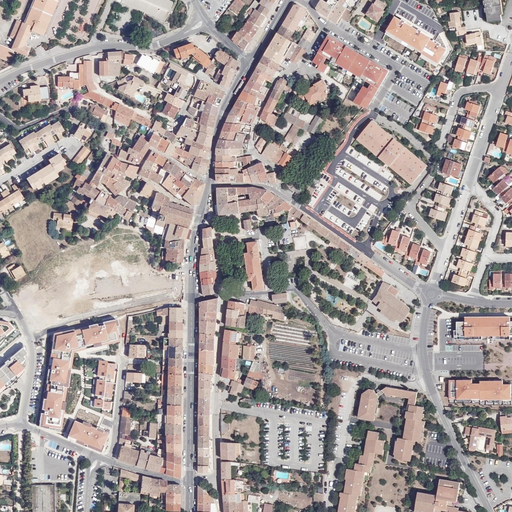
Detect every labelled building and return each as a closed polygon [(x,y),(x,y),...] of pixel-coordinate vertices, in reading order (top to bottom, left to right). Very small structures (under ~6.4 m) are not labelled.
[(34,0),(25,23),(17,20),(10,37),(15,39),(11,49),(26,56),(29,48),(25,46),(31,31),(42,35),(56,0),(34,0)] [(19,12),(24,0),(17,0),(13,10),(19,12)] [(121,0),(121,2),(165,21),(169,14),(170,10),(174,2),(168,0),(121,0)] [(244,10),(246,8),(235,0),(230,8),(238,14),(242,8),(244,10)] [(255,0),(252,4),(255,5),(256,6),(258,7),(260,9),(262,4),(260,3),(255,0)] [(270,9),(273,3),(268,0),(262,0),(260,3),(262,4),(270,9)] [(311,0),(308,5),(329,17),(333,9),(334,10),(336,5),(328,0),(311,0)] [(332,19),(338,22),(341,17),(346,9),(346,8),(343,6),(346,2),(345,2),(342,0),(339,0),(336,5),(334,10),(333,9),(329,17),(332,19)] [(486,12),(487,12),(488,20),(502,18),(501,15),(499,0),(485,0),(484,0),(484,5),(485,5),(486,6),(486,8),(485,8),(485,9),(486,12)] [(266,16),(270,9),(262,4),(260,9),(258,11),(266,16)] [(298,4),(294,5),(283,25),(294,32),(307,10),(298,4)] [(374,4),(367,14),(369,15),(376,20),(378,22),(385,11),(380,8),(381,6),(377,4),(376,6),(374,4)] [(251,9),(253,7),(251,6),(249,8),(248,10),(246,11),(252,15),(254,17),(252,22),(259,27),(266,16),(258,11),(256,9),(255,11),(253,10),(252,9),(251,9)] [(349,10),(348,10),(346,9),(341,17),(347,21),(352,13),(349,11),(349,10)] [(457,32),(459,31),(466,30),(465,26),(462,27),(461,27),(460,22),(459,16),(461,16),(460,12),(450,13),(451,21),(449,22),(449,27),(456,26),(456,29),(457,32)] [(254,17),(252,15),(243,29),(252,37),(259,27),(252,22),(254,17)] [(366,18),(374,23),(376,20),(369,15),(366,18)] [(386,39),(441,69),(449,53),(395,24),(386,39)] [(294,32),(283,25),(278,32),(288,38),(290,39),(294,32)] [(242,29),(239,33),(243,37),(249,42),(252,37),(243,29),(242,28),(242,29)] [(326,28),(304,60),(326,72),(334,58),(367,78),(354,99),(368,105),(390,65),(350,39),(345,36),(344,36),(338,32),(334,28),(326,28)] [(316,34),(308,29),(302,38),(310,43),(316,34)] [(238,31),(236,35),(233,39),(239,45),(243,37),(239,33),(238,31)] [(477,45),(483,45),(481,31),(476,32),(476,33),(470,34),(466,35),(467,44),(477,43),(477,45)] [(288,38),(278,32),(265,55),(281,64),(279,67),(284,70),(289,62),(284,58),(285,56),(288,58),(294,48),(287,43),(289,40),(290,39),(288,38)] [(249,42),(243,37),(239,45),(244,50),(249,42)] [(310,43),(302,38),(298,45),(297,46),(298,46),(299,46),(306,50),(310,43)] [(297,46),(289,40),(287,43),(294,48),(297,49),(298,46),(297,46)] [(197,60),(202,64),(202,65),(207,69),(207,68),(210,62),(211,61),(207,58),(208,57),(195,47),(193,48),(191,43),(187,45),(184,46),(173,50),(176,58),(180,57),(181,59),(188,56),(187,54),(190,53),(193,56),(197,60)] [(0,45),(0,58),(10,63),(15,53),(0,45)] [(299,46),(298,46),(297,49),(291,60),(296,64),(297,63),(306,50),(299,46)] [(289,62),(291,60),(297,49),(294,48),(288,58),(285,56),(284,58),(289,62)] [(239,60),(228,53),(222,49),(221,49),(219,49),(218,50),(216,51),(215,53),(215,54),(216,55),(216,57),(217,58),(220,60),(223,62),(235,68),(239,60)] [(114,52),(108,52),(109,68),(120,67),(121,59),(120,51),(114,52)] [(125,54),(125,51),(120,51),(121,59),(124,59),(123,64),(132,65),(133,55),(125,54)] [(159,72),(160,70),(164,63),(159,61),(158,62),(153,59),(152,60),(147,57),(146,56),(142,54),(137,63),(139,64),(144,67),(144,68),(149,71),(150,67),(153,69),(152,70),(154,71),(156,72),(157,71),(159,72)] [(281,64),(265,55),(261,62),(277,71),(279,67),(281,64)] [(464,66),(468,67),(471,60),(467,59),(460,56),(455,70),(459,71),(463,72),(464,69),(464,66)] [(482,62),(477,60),(471,58),(471,60),(468,67),(467,70),(467,71),(471,73),(474,74),(475,70),(476,68),(480,69),(481,67),(481,65),(482,62)] [(488,58),(487,59),(484,58),(482,62),(481,65),(485,66),(484,68),(483,71),(486,73),(490,74),(495,61),(488,58)] [(422,62),(437,72),(439,69),(423,59),(422,62)] [(89,92),(96,89),(92,79),(92,61),(84,61),(84,67),(84,73),(84,79),(89,92)] [(99,75),(108,75),(108,61),(99,61),(99,75)] [(235,68),(223,62),(220,69),(222,70),(221,74),(230,78),(235,68)] [(276,78),(280,73),(277,71),(261,62),(258,67),(276,78)] [(168,67),(177,72),(179,67),(170,63),(168,67)] [(109,75),(120,76),(120,67),(109,68),(109,75)] [(186,77),(189,72),(179,67),(177,72),(171,81),(173,82),(171,86),(177,90),(174,96),(182,100),(183,101),(189,90),(183,87),(184,85),(183,84),(186,77)] [(276,78),(258,67),(251,78),(262,85),(266,79),(273,83),(276,78)] [(218,84),(226,88),(230,78),(221,74),(217,72),(214,79),(213,79),(213,80),(215,82),(218,84)] [(69,78),(66,78),(66,76),(58,76),(58,86),(69,86),(69,87),(73,87),(73,88),(79,88),(79,73),(69,73),(69,76),(69,78)] [(116,91),(132,100),(139,86),(143,88),(145,83),(134,77),(132,83),(127,80),(123,78),(116,91)] [(262,85),(251,78),(247,85),(253,89),(259,91),(266,96),(270,89),(262,85)] [(280,81),(279,80),(275,89),(282,93),(284,89),(286,85),(288,81),(282,78),(280,81)] [(314,85),(315,86),(311,88),(317,98),(318,98),(318,99),(322,97),(324,98),(327,97),(327,94),(330,93),(323,80),(314,85)] [(206,101),(209,94),(221,99),(224,91),(200,81),(194,96),(206,101)] [(448,84),(441,81),(437,94),(440,95),(444,97),(445,93),(446,90),(447,88),(451,89),(453,82),(449,81),(448,84)] [(253,89),(247,85),(244,90),(256,97),(257,97),(259,91),(253,89)] [(23,95),(27,95),(28,97),(28,101),(49,99),(48,86),(39,87),(39,88),(34,88),(34,86),(30,86),(30,89),(22,90),(23,95)] [(316,102),(315,101),(318,99),(318,98),(317,98),(311,88),(310,88),(307,90),(304,89),(303,88),(298,99),(302,101),(305,95),(311,105),(316,102)] [(282,93),(275,89),(271,97),(276,100),(278,101),(282,93)] [(256,97),(244,90),(239,99),(250,103),(254,104),(256,97)] [(111,108),(114,102),(92,91),(83,95),(88,97),(89,98),(94,100),(103,104),(111,108)] [(266,96),(259,91),(257,97),(260,98),(263,101),(266,96)] [(178,107),(182,100),(174,96),(167,93),(164,100),(166,101),(178,107)] [(206,101),(206,102),(218,107),(221,99),(209,94),(206,101)] [(276,100),(271,97),(265,109),(272,113),(278,101),(276,100)] [(74,99),(71,102),(69,104),(72,107),(77,103),(74,99)] [(250,103),(239,99),(235,106),(247,110),(250,103)] [(202,112),(215,115),(218,107),(206,102),(202,100),(200,104),(198,103),(198,104),(196,108),(197,109),(202,111),(202,112)] [(173,118),(178,107),(166,101),(161,112),(173,118)] [(469,110),(471,111),(470,115),(477,117),(480,106),(467,102),(465,109),(469,110)] [(134,111),(119,103),(115,111),(130,118),(133,112),(134,111)] [(257,106),(254,104),(250,103),(247,110),(242,122),(246,123),(252,125),(260,107),(257,106)] [(93,104),(92,105),(91,107),(89,112),(92,113),(92,114),(101,118),(100,120),(104,121),(107,116),(106,115),(108,111),(105,110),(98,106),(98,105),(96,104),(96,105),(93,104)] [(432,122),(436,123),(437,119),(438,116),(437,115),(433,114),(434,110),(436,111),(436,108),(428,105),(426,108),(423,118),(429,121),(432,122)] [(188,110),(193,115),(197,109),(196,108),(190,106),(188,110)] [(235,106),(229,114),(226,123),(241,124),(242,122),(247,110),(235,106)] [(272,113),(265,109),(261,118),(266,120),(265,122),(274,126),(279,116),(276,115),(272,113)] [(129,121),(130,118),(115,111),(115,115),(114,119),(128,126),(129,121)] [(141,124),(148,127),(151,121),(133,112),(130,118),(134,120),(141,124)] [(198,117),(197,118),(196,122),(199,123),(199,124),(203,125),(212,128),(215,115),(202,112),(200,118),(198,117)] [(286,113),(284,119),(294,124),(295,124),(298,118),(286,113)] [(318,114),(308,131),(315,134),(324,118),(318,114)] [(463,116),(460,124),(463,125),(466,126),(473,128),(477,117),(470,115),(468,118),(466,118),(463,116)] [(194,121),(185,118),(181,125),(191,128),(194,121)] [(431,126),(428,125),(429,121),(423,118),(422,123),(419,129),(432,134),(433,130),(434,127),(431,126)] [(127,128),(128,126),(114,119),(114,121),(127,128)] [(358,138),(415,182),(430,162),(373,119),(358,138)] [(154,130),(157,132),(163,135),(166,130),(160,127),(162,123),(156,120),(151,129),(154,130)] [(63,128),(58,121),(54,124),(55,125),(52,127),(60,140),(63,138),(60,132),(59,131),(63,128)] [(166,125),(174,129),(176,125),(168,121),(166,125)] [(199,123),(196,122),(194,121),(191,128),(201,132),(210,135),(212,128),(203,125),(199,124),(199,123)] [(305,123),(301,122),(299,126),(301,127),(307,130),(310,125),(305,123)] [(241,124),(226,123),(223,131),(238,132),(239,132),(241,124)] [(54,132),(55,133),(60,140),(52,127),(51,126),(50,124),(45,126),(47,128),(43,130),(51,143),(55,141),(52,135),(51,134),(54,132)] [(295,124),(294,124),(285,139),(292,143),(301,127),(299,126),(295,124)] [(113,129),(107,125),(104,129),(108,132),(113,134),(113,130),(113,129)] [(210,146),(211,135),(210,135),(201,132),(191,128),(181,125),(176,134),(186,138),(197,142),(210,146)] [(84,129),(79,126),(74,134),(79,138),(84,129)] [(459,127),(457,135),(458,135),(462,136),(469,139),(473,128),(466,126),(465,129),(462,129),(459,127)] [(85,141),(90,133),(84,129),(79,138),(85,141)] [(154,130),(151,129),(150,129),(147,134),(144,139),(150,145),(155,148),(161,137),(153,133),(154,130)] [(504,148),(502,153),(505,155),(506,153),(506,152),(508,148),(504,146),(505,144),(509,130),(506,129),(504,134),(501,132),(496,145),(500,147),(504,148)] [(44,140),(48,145),(51,143),(43,130),(40,132),(39,131),(35,133),(38,139),(39,141),(43,138),(44,140)] [(175,136),(173,133),(173,132),(170,132),(166,130),(163,135),(167,138),(166,140),(169,142),(164,152),(171,155),(175,147),(173,145),(170,143),(174,139),(175,136)] [(35,133),(34,131),(29,134),(31,136),(27,138),(35,150),(39,148),(35,143),(34,141),(38,139),(35,133)] [(238,132),(223,131),(220,139),(236,141),(238,132)] [(236,141),(244,142),(246,134),(244,133),(239,132),(238,132),(236,141)] [(150,145),(144,139),(138,133),(138,134),(136,133),(136,135),(139,138),(138,140),(134,138),(133,141),(134,141),(139,145),(146,150),(150,145)] [(163,135),(162,138),(161,137),(155,148),(164,152),(169,142),(166,140),(167,138),(163,135)] [(456,147),(465,150),(469,139),(462,136),(461,140),(457,139),(455,138),(452,148),(455,149),(456,147)] [(262,137),(256,146),(261,153),(268,141),(262,137)] [(28,148),(31,153),(35,150),(27,138),(24,140),(23,138),(19,141),(23,148),(27,146),(28,148)] [(207,152),(209,153),(210,146),(197,142),(186,138),(184,143),(190,146),(207,152)] [(249,144),(244,143),(244,142),(236,141),(220,139),(217,147),(229,148),(243,149),(248,150),(249,144)] [(134,141),(132,146),(133,147),(132,149),(137,152),(143,155),(146,150),(139,145),(134,141)] [(125,148),(124,151),(121,150),(121,149),(118,156),(127,161),(130,154),(135,156),(137,152),(132,149),(133,147),(132,146),(124,142),(122,146),(125,148)] [(271,142),(262,154),(271,161),(279,149),(280,148),(271,142)] [(15,151),(10,143),(6,146),(7,148),(4,150),(11,162),(15,160),(12,155),(11,153),(15,151)] [(119,147),(119,146),(111,143),(110,151),(117,155),(119,147)] [(288,148),(282,144),(280,148),(279,149),(285,153),(286,152),(288,148)] [(195,155),(205,159),(207,152),(190,146),(188,152),(190,153),(195,155)] [(171,155),(178,160),(183,150),(175,147),(171,155)] [(5,160),(8,164),(11,162),(4,150),(3,148),(2,148),(3,150),(0,152),(0,151),(0,160),(3,158),(5,160)] [(279,149),(271,161),(279,164),(285,153),(279,149)] [(158,154),(151,150),(146,159),(153,163),(154,161),(158,154)] [(187,160),(190,153),(188,152),(183,150),(178,160),(183,163),(186,159),(187,160)] [(137,152),(135,156),(131,162),(138,164),(143,155),(137,152)] [(285,153),(279,164),(280,170),(284,172),(293,156),(288,154),(286,152),(285,153)] [(36,177),(32,178),(31,176),(26,178),(33,189),(36,187),(37,189),(41,186),(40,184),(43,182),(44,184),(58,176),(56,172),(63,168),(62,165),(65,163),(59,153),(51,158),(54,163),(35,175),(36,177)] [(112,156),(107,153),(100,165),(105,168),(112,156)] [(191,168),(193,161),(195,155),(190,153),(187,160),(186,159),(183,163),(191,168)] [(167,160),(158,154),(154,161),(163,167),(167,160)] [(206,167),(208,160),(205,159),(195,155),(193,161),(206,167)] [(252,155),(237,158),(237,162),(238,162),(238,163),(243,162),(244,166),(246,165),(250,161),(253,159),(252,155)] [(112,156),(105,168),(110,171),(117,160),(112,156)] [(48,160),(50,163),(31,176),(32,178),(36,177),(35,175),(54,163),(51,158),(48,160)] [(153,163),(146,159),(141,168),(149,173),(150,170),(153,163)] [(446,173),(456,176),(460,163),(446,159),(442,172),(443,172),(446,173)] [(121,162),(117,160),(110,171),(114,174),(116,170),(121,162)] [(174,164),(167,160),(163,167),(161,169),(169,172),(174,164)] [(153,163),(150,170),(158,174),(162,176),(160,180),(163,181),(169,172),(161,169),(163,167),(154,161),(153,163)] [(191,168),(204,174),(206,167),(193,161),(191,168)] [(126,169),(128,164),(121,162),(116,170),(123,174),(126,169)] [(257,172),(261,182),(270,182),(267,172),(263,162),(255,165),(257,172)] [(135,173),(138,167),(128,164),(126,169),(135,173)] [(188,188),(189,187),(193,179),(174,164),(169,172),(175,178),(183,184),(188,188)] [(105,168),(100,165),(97,170),(103,174),(107,176),(110,171),(105,168)] [(255,165),(252,167),(248,168),(250,174),(257,172),(255,165)] [(505,167),(501,166),(499,167),(505,175),(509,172),(505,167)] [(88,171),(82,167),(77,173),(85,178),(86,178),(90,172),(88,171)] [(495,181),(498,184),(503,179),(506,176),(505,175),(499,167),(489,177),(492,180),(494,182),(495,181)] [(141,168),(138,174),(147,178),(149,173),(141,168)] [(244,173),(244,182),(253,182),(250,174),(248,168),(243,170),(244,173)] [(135,173),(126,169),(123,174),(125,175),(132,179),(135,173)] [(97,170),(94,175),(90,182),(93,184),(97,187),(99,182),(103,174),(97,170)] [(116,170),(114,174),(112,178),(118,181),(127,185),(130,181),(128,180),(127,181),(123,179),(125,175),(123,174),(116,170)] [(149,173),(147,178),(154,181),(158,174),(150,170),(149,173)] [(110,171),(107,176),(103,174),(99,182),(105,184),(109,177),(112,178),(114,174),(110,171)] [(168,189),(175,178),(169,172),(163,181),(161,184),(168,189)] [(250,174),(253,182),(261,182),(257,172),(250,174)] [(270,182),(277,183),(275,172),(267,172),(270,182)] [(78,187),(80,188),(84,182),(82,181),(85,178),(77,173),(75,177),(77,178),(74,184),(72,188),(76,190),(78,187)] [(231,175),(231,182),(244,182),(244,173),(239,173),(236,173),(236,175),(231,175)] [(154,181),(158,183),(159,182),(160,180),(162,176),(158,174),(154,181)] [(217,174),(218,182),(231,182),(231,175),(231,174),(217,174)] [(112,178),(109,177),(105,184),(108,187),(113,184),(118,181),(112,178)] [(168,189),(174,195),(183,184),(175,178),(168,189)] [(201,193),(204,183),(193,179),(189,187),(195,190),(195,189),(201,193)] [(505,193),(511,188),(503,179),(498,184),(493,188),(496,192),(498,194),(501,192),(503,190),(505,193)] [(113,184),(120,191),(127,185),(118,181),(113,184)] [(84,192),(87,193),(91,187),(88,185),(84,182),(80,188),(78,187),(76,190),(81,194),(83,194),(83,193),(84,192)] [(139,193),(146,197),(148,195),(149,192),(151,193),(153,189),(152,188),(153,186),(146,182),(139,193)] [(449,197),(453,186),(440,182),(438,189),(441,190),(443,191),(443,195),(449,197)] [(290,188),(299,194),(303,189),(293,183),(290,188)] [(12,186),(14,190),(12,191),(13,193),(18,201),(24,198),(15,184),(12,186)] [(115,195),(120,191),(113,184),(108,187),(115,195)] [(180,200),(182,197),(188,188),(183,184),(174,195),(180,200)] [(150,196),(149,199),(153,201),(157,192),(153,186),(152,188),(153,189),(151,193),(149,192),(148,195),(150,196)] [(90,199),(90,198),(93,200),(98,192),(91,187),(87,193),(84,192),(83,193),(90,199)] [(195,189),(195,190),(189,187),(188,188),(182,197),(192,205),(201,193),(195,189)] [(261,198),(253,187),(249,188),(249,193),(250,195),(250,197),(251,200),(261,198)] [(268,191),(253,187),(261,198),(262,198),(268,191)] [(238,194),(230,195),(229,188),(218,188),(219,205),(239,202),(248,200),(248,197),(246,197),(246,196),(241,197),(241,194),(238,194)] [(511,203),(511,189),(511,188),(505,193),(504,195),(501,197),(504,201),(506,203),(508,202),(509,200),(511,203)] [(9,193),(7,189),(4,191),(13,205),(18,201),(13,193),(10,195),(9,193)] [(109,196),(101,190),(94,200),(100,203),(105,205),(109,196)] [(1,193),(3,197),(1,198),(6,207),(7,208),(13,205),(4,191),(1,193)] [(65,200),(70,203),(71,201),(76,194),(71,191),(65,200)] [(275,195),(268,191),(262,198),(267,204),(275,195)] [(163,198),(164,195),(157,192),(153,201),(151,208),(152,208),(152,213),(150,217),(156,219),(158,214),(163,198)] [(437,201),(440,202),(438,206),(446,208),(447,204),(449,197),(443,195),(440,194),(437,193),(434,200),(437,201)] [(80,202),(83,204),(85,200),(81,197),(80,197),(76,194),(71,201),(77,205),(80,202)] [(280,198),(275,195),(267,204),(269,207),(280,198)] [(109,196),(105,205),(109,208),(114,210),(117,203),(113,199),(109,196)] [(125,208),(122,207),(128,199),(119,196),(113,199),(117,203),(114,210),(116,211),(121,215),(125,208)] [(88,209),(106,217),(106,216),(109,208),(105,205),(100,203),(94,200),(93,200),(90,198),(90,199),(88,202),(88,203),(90,204),(88,209)] [(168,200),(163,198),(158,214),(156,219),(166,223),(172,224),(173,224),(188,228),(193,210),(184,207),(185,206),(184,205),(183,207),(177,205),(177,203),(176,203),(176,204),(173,203),(168,202),(168,200)] [(267,204),(262,198),(261,198),(251,200),(248,200),(239,202),(240,212),(243,212),(257,209),(259,216),(270,214),(270,210),(269,207),(267,204)] [(285,202),(280,198),(269,207),(270,210),(276,208),(277,208),(277,206),(280,206),(285,202)] [(132,211),(136,204),(129,200),(128,199),(122,207),(125,208),(128,209),(132,210),(132,211)] [(229,214),(232,213),(233,213),(236,213),(240,212),(239,202),(219,205),(220,215),(221,215),(229,214)] [(290,211),(293,207),(285,202),(280,206),(277,206),(277,208),(276,208),(276,213),(277,213),(280,212),(282,212),(285,209),(286,208),(288,209),(289,211),(290,211)] [(442,220),(444,212),(446,208),(438,206),(437,210),(435,209),(432,208),(431,212),(430,215),(442,220)] [(112,219),(116,211),(114,210),(109,208),(106,216),(112,219)] [(297,210),(294,214),(301,219),(304,215),(297,210)] [(474,222),(478,223),(477,227),(484,229),(484,227),(487,218),(485,217),(486,215),(486,214),(476,210),(472,221),(474,222)] [(53,219),(57,220),(57,225),(72,227),(72,221),(71,221),(71,219),(73,219),(76,219),(76,214),(70,213),(70,215),(53,213),(53,219)] [(236,213),(233,213),(232,213),(229,214),(221,215),(222,221),(237,219),(236,213)] [(307,224),(310,219),(304,215),(301,219),(302,220),(307,224)] [(148,218),(146,226),(153,228),(155,220),(148,218)] [(319,225),(311,219),(310,219),(307,224),(316,230),(319,225)] [(157,220),(153,232),(161,234),(165,222),(157,220)] [(160,243),(159,247),(166,248),(183,250),(184,239),(188,228),(173,224),(172,224),(166,223),(160,243)] [(326,237),(330,232),(319,225),(316,230),(326,237)] [(212,227),(204,228),(204,238),(213,237),(212,227)] [(475,231),(470,229),(469,233),(468,236),(480,240),(484,229),(477,227),(475,231)] [(392,234),(390,239),(386,237),(386,238),(382,236),(378,240),(382,242),(382,244),(384,244),(388,246),(389,243),(396,245),(397,244),(397,241),(400,232),(393,229),(392,234)] [(341,240),(330,232),(326,237),(332,241),(338,245),(341,240)] [(401,242),(401,245),(397,244),(396,245),(395,250),(398,251),(399,248),(403,249),(407,251),(408,247),(411,238),(403,235),(401,242)] [(467,244),(470,245),(469,249),(476,252),(480,240),(468,236),(465,244),(467,244)] [(205,247),(214,246),(213,237),(204,238),(205,247)] [(246,257),(247,262),(249,280),(253,280),(254,290),(264,289),(258,240),(256,240),(248,241),(249,252),(246,253),(246,257)] [(348,252),(351,247),(341,240),(338,245),(340,247),(348,252)] [(0,257),(9,252),(3,242),(0,243),(0,257)] [(417,257),(419,253),(421,245),(413,243),(412,248),(411,252),(407,251),(406,252),(405,257),(409,259),(409,256),(413,257),(417,258),(417,257)] [(205,247),(203,248),(202,255),(214,253),(214,246),(205,247)] [(358,259),(361,254),(351,247),(348,252),(358,259)] [(176,262),(182,262),(183,250),(166,248),(166,252),(162,251),(161,264),(165,265),(165,261),(176,262)] [(464,256),(466,257),(465,260),(472,263),(473,259),(476,252),(469,249),(466,248),(464,248),(463,251),(461,255),(464,256)] [(422,255),(421,258),(417,257),(417,258),(416,260),(415,264),(421,265),(422,263),(423,263),(427,265),(431,251),(424,249),(422,255)] [(215,257),(214,254),(201,256),(201,259),(201,263),(215,260),(215,257)] [(367,266),(370,261),(361,254),(358,259),(367,266)] [(461,267),(463,268),(462,272),(468,274),(470,270),(472,263),(465,260),(462,259),(460,259),(458,266),(461,267)] [(216,270),(215,261),(208,262),(208,271),(216,270)] [(367,266),(383,277),(386,272),(370,261),(367,266)] [(13,264),(7,268),(10,272),(11,271),(16,279),(25,274),(20,265),(16,268),(13,264)] [(208,271),(201,272),(202,286),(217,283),(216,270),(208,271)] [(502,287),(502,284),(502,275),(502,270),(494,270),(494,279),(489,279),(489,289),(494,289),(494,287),(497,287),(502,287)] [(452,281),(465,285),(468,274),(462,272),(460,276),(458,275),(455,274),(452,281)] [(505,287),(508,287),(509,287),(511,287),(511,273),(505,273),(505,275),(505,284),(502,284),(502,287),(502,288),(502,289),(505,289),(505,287)] [(378,307),(382,310),(397,320),(397,319),(401,322),(402,322),(403,321),(410,311),(411,309),(410,308),(396,297),(387,291),(391,285),(383,282),(378,294),(373,300),(379,305),(378,307)] [(204,295),(218,292),(217,283),(202,286),(204,295)] [(273,302),(279,303),(288,302),(288,301),(288,298),(287,292),(276,294),(276,297),(273,297),(273,301),(273,302)] [(218,298),(201,301),(201,320),(206,320),(207,311),(217,312),(218,298)] [(241,302),(230,300),(229,308),(239,310),(239,309),(245,310),(246,303),(243,302),(241,302)] [(251,300),(250,302),(250,304),(263,308),(264,307),(284,313),(284,312),(284,311),(285,309),(251,300)] [(247,310),(250,311),(250,304),(246,303),(245,310),(239,309),(239,310),(238,318),(237,326),(245,327),(246,318),(247,310)] [(264,309),(263,308),(250,304),(250,311),(249,312),(249,314),(263,314),(263,313),(267,313),(267,310),(264,309)] [(162,315),(169,315),(169,321),(181,321),(181,307),(169,307),(163,309),(162,309),(156,310),(157,316),(162,315)] [(239,310),(229,308),(228,316),(238,318),(239,310)] [(284,321),(286,315),(267,310),(267,313),(274,314),(273,318),(284,321)] [(380,312),(395,323),(397,320),(382,310),(380,312)] [(217,312),(207,311),(206,320),(208,320),(216,322),(216,320),(217,312)] [(227,325),(235,326),(237,326),(238,318),(228,316),(227,325)] [(0,317),(0,335),(4,333),(6,335),(15,328),(8,320),(0,317)] [(511,320),(509,321),(503,321),(503,317),(470,317),(470,321),(464,321),(456,321),(456,330),(456,335),(481,335),(481,331),(492,331),(492,335),(506,335),(511,334),(511,320)] [(51,348),(73,351),(119,341),(116,319),(53,333),(51,348)] [(216,322),(208,320),(207,333),(208,334),(214,335),(215,335),(216,322)] [(169,321),(169,324),(169,329),(181,329),(181,321),(169,321)] [(181,337),(181,329),(169,329),(169,333),(164,333),(164,338),(181,338),(181,337)] [(238,331),(226,329),(225,342),(236,344),(238,331)] [(481,339),(481,335),(456,335),(456,330),(454,330),(454,339),(481,339)] [(207,342),(200,341),(200,349),(214,350),(214,342),(207,342)] [(239,355),(240,345),(238,344),(236,344),(225,342),(224,343),(224,350),(226,350),(226,353),(239,355)] [(128,356),(144,357),(144,345),(129,345),(128,356)] [(181,358),(181,345),(169,345),(163,345),(163,358),(168,358),(181,358)] [(0,365),(0,388),(23,369),(19,363),(25,359),(23,356),(27,353),(22,347),(0,365)] [(51,348),(45,387),(67,390),(73,351),(51,348)] [(214,350),(200,349),(200,363),(214,365),(214,350)] [(226,353),(226,350),(224,350),(223,355),(238,358),(239,358),(239,355),(226,353)] [(237,370),(238,358),(223,355),(223,357),(223,367),(221,376),(229,378),(230,373),(235,374),(235,379),(236,381),(236,382),(238,382),(239,370),(237,370)] [(107,359),(98,358),(96,374),(105,375),(107,359)] [(107,359),(105,375),(113,376),(115,361),(107,359)] [(214,374),(214,365),(200,363),(200,372),(214,374)] [(168,371),(162,371),(162,374),(180,374),(181,366),(168,366),(168,369),(168,371)] [(264,376),(265,373),(250,371),(248,376),(255,377),(262,379),(265,379),(265,376),(264,376)] [(211,381),(214,374),(200,372),(200,380),(211,381)] [(159,383),(159,384),(160,384),(162,384),(168,384),(180,385),(180,374),(162,374),(162,379),(157,379),(157,383),(159,383)] [(255,377),(248,376),(245,384),(244,385),(255,389),(258,382),(254,380),(255,377)] [(105,379),(96,378),(94,393),(102,394),(105,379)] [(105,379),(102,394),(111,395),(114,380),(105,379)] [(211,388),(211,381),(200,380),(200,388),(211,388)] [(466,380),(463,380),(450,380),(450,395),(455,395),(455,399),(457,399),(470,398),(473,398),(473,396),(486,396),(486,399),(489,399),(501,399),(503,399),(503,397),(511,397),(511,384),(503,384),(497,384),(497,380),(494,381),(480,381),(480,383),(472,383),(466,383),(466,380)] [(245,384),(238,382),(236,382),(234,381),(232,390),(238,391),(242,393),(243,389),(244,385),(245,384)] [(162,384),(162,389),(162,394),(167,394),(180,395),(180,385),(168,384),(162,384)] [(67,390),(45,387),(39,426),(60,428),(67,390)] [(419,416),(420,412),(423,413),(424,407),(415,405),(417,392),(386,387),(383,389),(385,393),(391,394),(409,398),(411,398),(409,404),(414,405),(413,412),(407,411),(406,418),(407,418),(408,418),(404,438),(403,438),(399,437),(398,441),(396,454),(395,458),(408,460),(409,457),(411,457),(414,444),(415,444),(416,440),(418,441),(419,437),(421,437),(423,424),(421,424),(421,420),(422,417),(419,416)] [(211,388),(200,388),(200,398),(210,398),(211,395),(211,388)] [(132,397),(132,392),(125,391),(124,400),(130,401),(130,398),(132,398),(132,397)] [(369,391),(365,394),(363,394),(359,417),(374,420),(378,396),(377,396),(374,392),(373,391),(371,391),(369,391)] [(180,405),(180,402),(180,395),(167,394),(167,398),(163,398),(163,399),(159,399),(158,399),(158,404),(180,405)] [(102,398),(93,397),(92,405),(101,406),(102,398)] [(110,399),(102,398),(101,406),(109,407),(110,399)] [(210,398),(200,398),(200,406),(210,406),(210,398)] [(180,405),(158,404),(158,414),(180,415),(180,405)] [(130,409),(123,407),(122,416),(129,417),(130,412),(130,409)] [(511,411),(500,410),(502,430),(511,429),(511,411)] [(158,418),(158,423),(162,423),(180,423),(180,415),(158,414),(158,418)] [(210,414),(200,414),(200,425),(210,425),(210,417),(210,414)] [(73,418),(65,437),(88,447),(101,452),(108,432),(73,418)] [(129,419),(122,418),(120,432),(122,432),(122,434),(125,434),(129,434),(131,423),(129,422),(129,419)] [(148,437),(155,438),(157,423),(150,423),(148,437)] [(162,428),(165,428),(165,434),(166,434),(180,435),(180,423),(162,423),(162,428)] [(210,425),(200,425),(199,436),(210,436),(210,425)] [(488,436),(485,448),(491,449),(495,430),(472,426),(472,427),(465,426),(464,433),(470,434),(468,448),(474,449),(476,435),(481,436),(481,435),(488,436)] [(338,511),(354,511),(357,498),(358,498),(358,495),(361,495),(362,492),(361,491),(364,475),(365,475),(366,471),(370,472),(374,452),(382,454),(385,440),(379,439),(379,432),(369,430),(364,455),(362,454),(360,455),(359,463),(356,463),(355,470),(347,468),(345,479),(347,479),(345,492),(341,492),(340,495),(342,496),(338,511)] [(163,440),(163,443),(165,443),(166,434),(165,434),(157,434),(157,440),(163,440)] [(166,434),(165,443),(180,443),(180,435),(166,434)] [(210,436),(199,436),(199,447),(209,447),(210,436)] [(118,457),(117,459),(126,462),(130,449),(131,446),(132,441),(126,440),(124,444),(124,446),(121,446),(118,457)] [(239,443),(224,442),(222,442),(222,443),(222,458),(236,459),(236,453),(239,453),(239,443)] [(163,444),(166,445),(166,452),(180,456),(180,443),(165,443),(163,443),(163,444)] [(209,447),(199,447),(199,465),(209,466),(209,447)] [(126,462),(133,464),(136,465),(140,451),(130,449),(126,462)] [(136,465),(144,468),(145,468),(149,451),(147,451),(146,450),(140,449),(140,451),(136,465)] [(163,450),(159,449),(158,454),(163,455),(161,459),(167,461),(179,464),(180,456),(166,452),(162,451),(163,450)] [(148,469),(157,471),(158,471),(159,466),(161,459),(163,455),(158,454),(149,451),(145,468),(148,469)] [(167,461),(161,459),(159,466),(167,468),(179,472),(179,464),(167,461)] [(231,462),(222,462),(223,479),(232,479),(231,462)] [(170,475),(179,478),(179,472),(167,468),(159,466),(158,471),(162,473),(170,475)] [(123,492),(124,478),(141,484),(142,476),(141,476),(121,469),(119,488),(119,491),(123,492)] [(142,476),(141,484),(140,490),(150,492),(151,478),(148,478),(142,476)] [(159,496),(159,492),(159,480),(156,479),(151,478),(150,492),(150,495),(150,496),(151,496),(151,495),(152,495),(153,492),(155,493),(155,495),(159,496)] [(235,479),(232,479),(223,479),(223,480),(224,494),(231,494),(237,494),(240,493),(245,492),(245,486),(245,485),(245,481),(239,480),(237,480),(235,480),(235,479)] [(435,507),(445,509),(445,510),(449,511),(448,511),(469,511),(458,510),(459,508),(454,507),(455,501),(457,502),(460,482),(440,479),(437,495),(418,492),(415,511),(433,511),(435,509),(435,507)] [(159,492),(162,492),(166,492),(167,484),(167,481),(159,480),(159,492)] [(167,484),(166,492),(179,493),(180,484),(167,484)] [(199,485),(199,493),(210,494),(200,485),(199,485)] [(32,511),(54,511),(53,487),(32,488),(32,511)] [(139,504),(139,503),(140,494),(131,493),(128,493),(127,493),(126,493),(125,492),(125,493),(124,493),(124,492),(123,492),(119,491),(119,496),(121,496),(120,503),(118,503),(118,505),(117,511),(132,511),(133,507),(133,504),(139,504)] [(179,503),(179,501),(179,493),(166,492),(166,502),(179,503)] [(314,502),(323,503),(323,493),(314,492),(314,502)] [(210,494),(199,493),(199,503),(210,503),(210,494)] [(224,494),(225,502),(236,502),(237,502),(241,502),(240,493),(237,494),(231,494),(224,494)] [(260,504),(261,497),(252,495),(249,495),(246,495),(246,501),(249,502),(259,503),(260,504)] [(237,502),(236,502),(236,511),(249,511),(250,511),(249,511),(249,502),(246,501),(241,502),(237,502)] [(165,507),(165,510),(179,511),(179,503),(166,502),(165,507)] [(225,502),(225,511),(236,511),(236,502),(225,502)] [(210,503),(199,503),(199,511),(214,511),(217,511),(216,507),(215,503),(210,503)]
